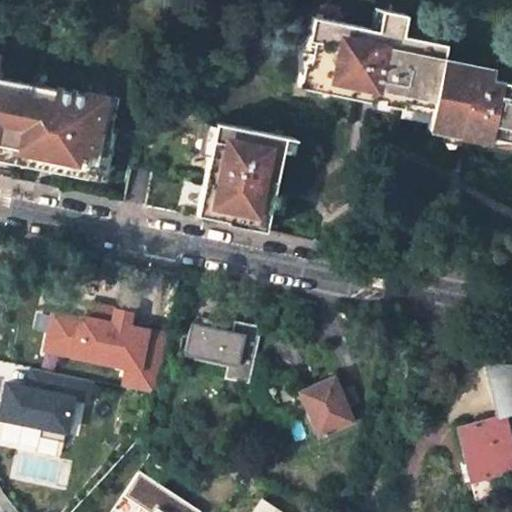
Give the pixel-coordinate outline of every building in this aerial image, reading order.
[(376,104),(397,107),(398,96),(418,100),(418,104),(430,106),(427,133),(442,135),(443,131),(458,134),(457,140),(488,145),(489,136),(505,138),(505,144),(511,144),(511,80),(483,75),(484,68),(433,59),(436,41),(392,35),(395,13),(371,10),(368,31),(302,20),(299,42),(306,43),(302,67),(295,66),(292,91),(367,103),(368,98),(376,99),(376,104)] [(0,152),(36,160),(34,170),(41,172),(59,93),(0,81),(0,152)] [(109,134),(115,105),(59,93),(41,172),(65,177),(99,184),(106,150),(100,149),(104,133),(109,134)] [(265,230),(284,136),(214,122),(196,213),(215,216),(230,219),(231,211),(243,214),(241,225),(265,230)] [(109,134),(104,133),(100,149),(106,150),(109,134)] [(53,308),(44,350),(125,368),(121,385),(154,392),(167,333),(129,325),(132,313),(114,309),(111,321),(53,308)] [(225,379),(248,384),(249,382),(260,327),(235,321),(233,330),(223,328),(220,324),(203,317),(200,323),(190,321),(183,354),(228,364),(225,379)] [(40,437),(63,442),(65,434),(73,398),(88,401),(92,381),(33,368),(29,387),(6,383),(0,408),(0,418),(41,427),(41,429),(42,429),(40,437)] [(511,470),(511,373),(497,377),(505,413),(462,425),(471,459),(465,461),(470,481),(501,473),(511,470)] [(333,376),(299,390),(317,435),(351,420),(333,376)] [(202,511),(203,511),(137,470),(122,493),(152,511),(151,511),(202,511)] [(504,485),(501,473),(470,481),(476,505),(491,502),(492,496),(493,492),(500,486),(504,485)] [(281,511),(261,498),(251,511),(281,511)]
